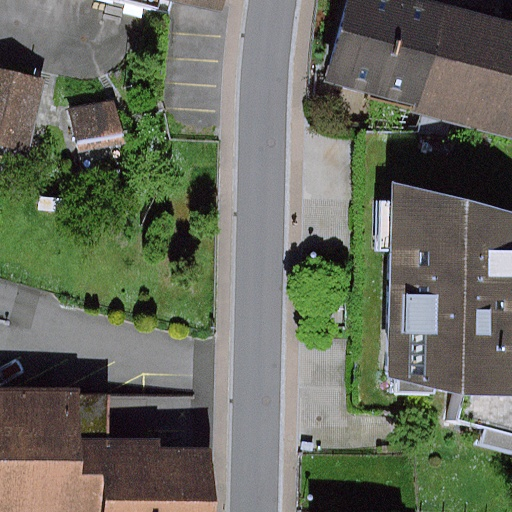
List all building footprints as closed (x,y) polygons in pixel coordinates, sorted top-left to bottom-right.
[(226,0),(177,0),(224,10),(226,0)] [(359,0),(341,72),(511,117),(511,31),(391,0),(359,0)] [(53,75),(0,61),(0,138),(35,147),(53,75)] [(511,208),(394,183),(390,372),(458,394),(455,415),(511,431),(511,208)] [(91,455),(91,385),(0,385),(0,499),(100,499),(99,511),(207,511),(207,455),(91,455)]
